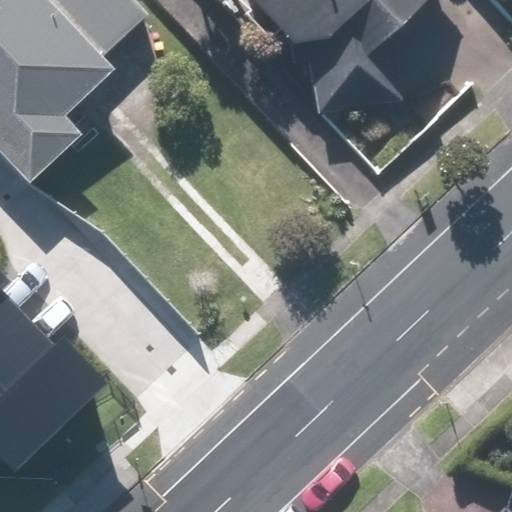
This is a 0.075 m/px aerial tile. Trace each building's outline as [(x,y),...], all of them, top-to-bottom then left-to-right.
[(0,0),(0,148),(34,183),(85,134),(67,116),(116,69),(105,58),(149,15),(134,0),(0,0)] [(403,102),(395,30),(426,0),(255,0),(308,55),(315,112),(403,102)] [(0,336),(19,317),(0,297),(0,336)] [(19,317),(0,336),(0,451),(6,457),(92,373),(53,333),(44,342),(19,317)] [(511,511),(511,502),(502,511),(511,511)]
